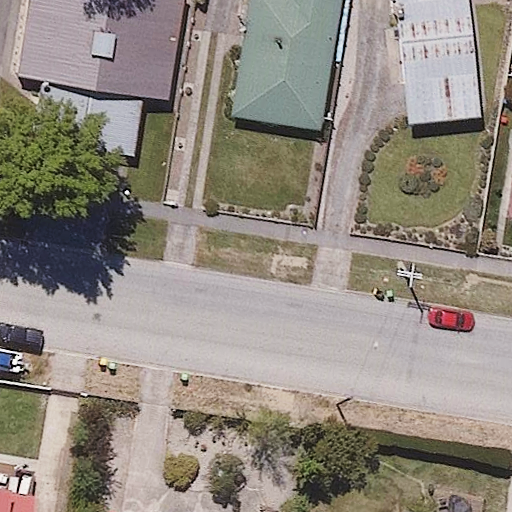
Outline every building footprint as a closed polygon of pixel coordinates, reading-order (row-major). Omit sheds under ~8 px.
[(167,99),(182,0),(19,0),(9,64),(94,78),(83,146),(136,155),(146,96),(167,99)] [(320,122),(337,0),(224,0),(222,20),(244,24),(231,109),(320,122)] [(478,109),(466,0),(384,0),(397,117),(478,109)] [(511,142),(499,209),(511,211),(511,142)] [(37,511),(30,511),(35,473),(0,468),(0,511),(37,511)] [(446,511),(392,503),(390,511),(446,511)]
